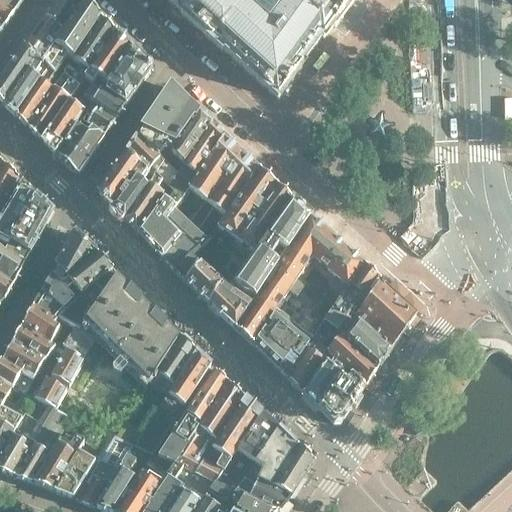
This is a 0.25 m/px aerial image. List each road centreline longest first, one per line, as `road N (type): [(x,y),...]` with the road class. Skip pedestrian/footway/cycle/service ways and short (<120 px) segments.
road 1 (residential): [(461,307),(393,255),(179,56)]
road 2 (unclassified): [(76,202),(346,463)]
road 3 (unclassified): [(461,307),(346,463)]
road 4 (residential): [(179,56),(76,202)]
road 5 (tertiary): [(511,227),(495,153),(492,54)]
road 6 (tertiary): [(446,0),(444,155)]
road 7 (residential): [(76,202),(0,337)]
road 8 (tertiary): [(444,155),(446,228),(480,292)]
